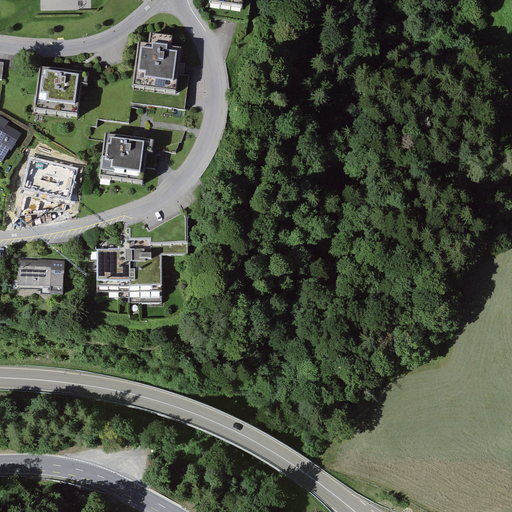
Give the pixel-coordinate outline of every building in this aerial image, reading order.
[(241,0),(209,0),(209,7),(240,13),(241,0)] [(179,47),(140,42),(133,91),(172,96),(179,47)] [(86,74),(41,68),(36,111),(81,116),(86,74)] [(21,133),(0,120),(0,159),(3,162),(21,133)] [(145,140),(109,135),(103,181),(139,185),(145,140)] [(78,168),(29,156),(21,189),(71,200),(78,168)] [(161,249),(97,249),(97,299),(161,299),(161,249)] [(64,261),(19,260),(18,288),(40,290),(40,294),(63,294),(64,261)]
